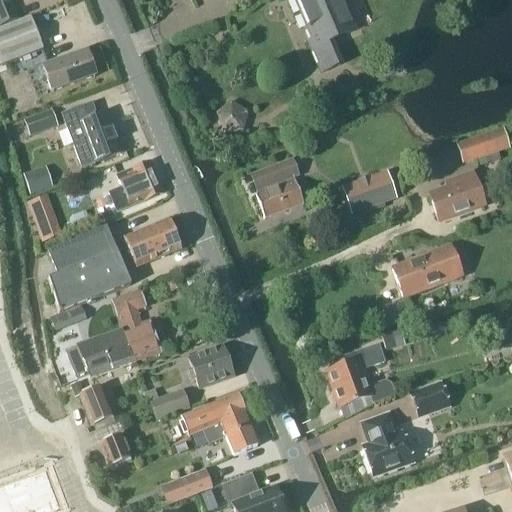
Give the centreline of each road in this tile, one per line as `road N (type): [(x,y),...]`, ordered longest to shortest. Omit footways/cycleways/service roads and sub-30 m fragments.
road 1 (residential): [(314,511),(102,0)]
road 2 (track): [(0,204),(21,345),(61,415),(60,431)]
